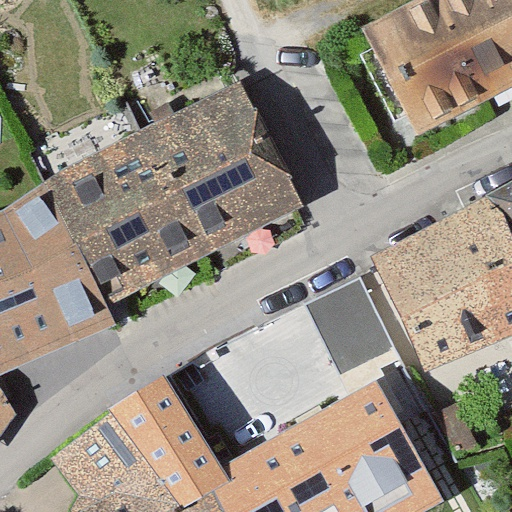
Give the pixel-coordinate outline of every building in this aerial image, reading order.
[(511,0),(393,0),(352,19),(400,120),(511,66),(511,0)] [(225,80),(0,186),(0,369),(105,320),(95,299),(286,208),(225,80)] [(511,176),(354,250),(413,377),(511,331),(511,176)] [(315,301),(343,362),(390,341),(363,280),(315,301)] [(156,376),(45,453),(75,503),(59,511),(323,511),(335,505),(339,511),(420,511),(444,500),(377,381),(221,466),(156,376)] [(0,434),(25,409),(0,385),(0,434)]
